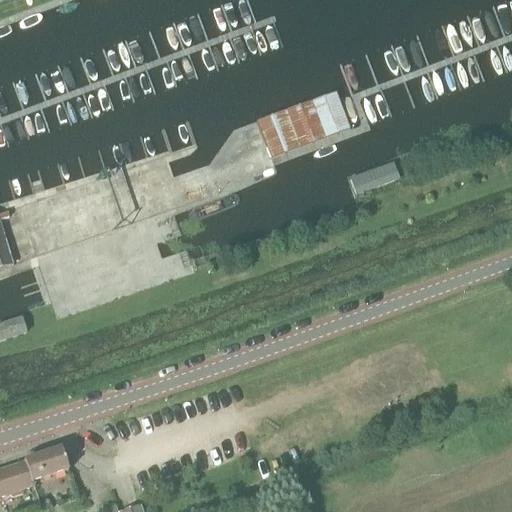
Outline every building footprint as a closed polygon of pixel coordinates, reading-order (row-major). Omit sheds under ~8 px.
[(335,94),(256,121),(268,154),(346,127),(335,94)] [(399,185),(393,168),(349,182),(355,200),(399,185)] [(0,270),(35,259),(20,209),(0,215),(0,270)] [(0,343),(26,334),(21,320),(0,327),(0,343)] [(15,467),(19,480),(31,476),(33,483),(69,471),(62,449),(25,462),(25,464),(15,467)] [(0,499),(10,496),(12,499),(23,495),(24,491),(35,488),(31,476),(19,480),(15,467),(0,472),(0,499)]
